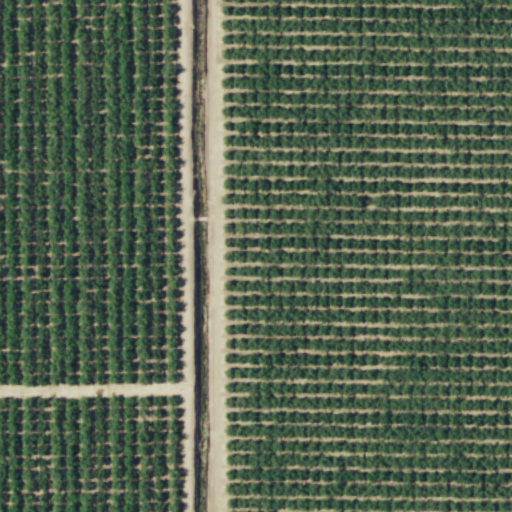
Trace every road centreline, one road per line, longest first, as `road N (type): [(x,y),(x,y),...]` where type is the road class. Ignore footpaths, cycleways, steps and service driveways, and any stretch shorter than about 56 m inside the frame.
road 1 (track): [(218,511),(215,0)]
road 2 (track): [(190,389),(0,391)]
